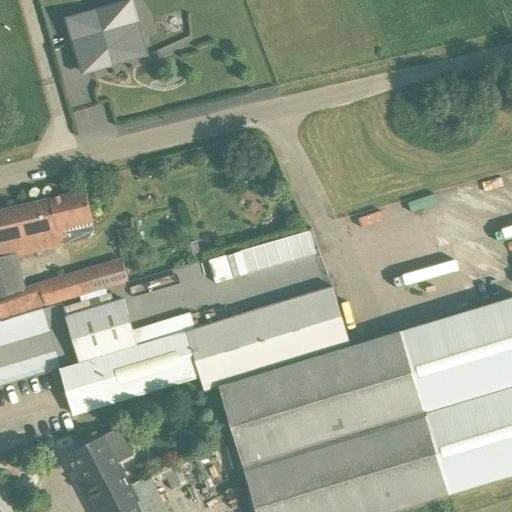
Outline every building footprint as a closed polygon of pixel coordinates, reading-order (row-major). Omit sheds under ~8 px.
[(112,66),(111,61),(125,57),(127,62),(147,56),(142,39),(130,43),(125,27),(137,23),(135,17),(124,0),(63,18),(73,54),(75,53),(84,71),(85,74),(112,66)] [(0,260),(70,244),(88,240),(93,231),(91,222),(94,222),(87,191),(0,211),(0,260)] [(309,232),(242,252),(248,274),(316,254),(309,232)] [(216,284),(234,278),(228,256),(227,255),(209,261),(216,284)] [(0,316),(1,320),(130,283),(122,257),(7,292),(0,263),(0,316)] [(333,287),(138,346),(80,363),(61,369),(74,415),(201,377),(205,392),(221,388),(258,511),(389,511),(511,474),(511,298),(351,348),(333,287)] [(66,317),(80,363),(138,346),(133,331),(124,300),(66,317)] [(142,511),(136,501),(104,437),(72,454),(72,455),(68,457),(75,470),(79,468),(101,511),(142,511)]
